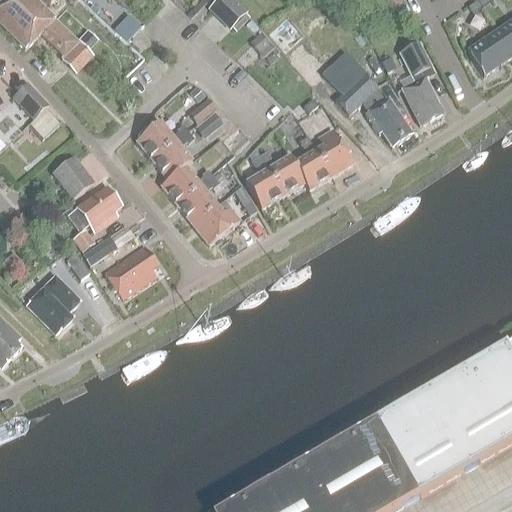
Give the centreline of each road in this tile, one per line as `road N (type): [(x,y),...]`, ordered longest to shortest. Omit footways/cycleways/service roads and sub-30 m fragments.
road 1 (residential): [(204,284),(511,91)]
road 2 (residential): [(204,284),(100,151),(0,43)]
road 3 (residential): [(0,399),(204,284)]
